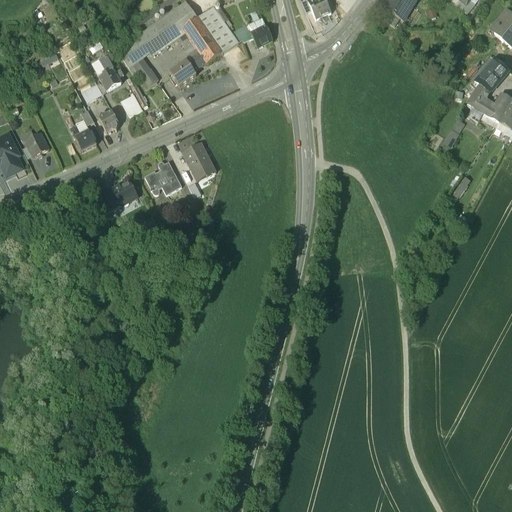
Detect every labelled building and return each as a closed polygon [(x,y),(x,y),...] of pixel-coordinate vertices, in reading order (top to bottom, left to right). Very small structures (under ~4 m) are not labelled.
[(324,0),(317,0),(308,4),(312,13),(316,23),(331,16),(324,0)] [(394,0),(386,13),(387,14),(399,21),(403,24),(416,3),(410,0),(394,0)] [(308,4),(307,1),(301,4),(306,16),(312,13),(308,4)] [(118,51),(129,67),(134,64),(148,85),(158,79),(145,60),(185,34),(182,30),(197,19),(188,5),(186,2),(138,34),(140,36),(118,51)] [(469,3),(466,7),(465,7),(461,12),(467,17),(475,7),(469,3)] [(238,44),(213,8),(197,19),(222,55),(238,44)] [(255,12),(244,17),(248,26),(259,21),(255,12)] [(511,16),(506,12),(495,26),(499,30),(494,36),(511,50),(511,49),(511,16)] [(399,21),(387,14),(383,22),(394,29),(399,21)] [(222,55),(197,19),(182,30),(185,34),(199,55),(206,64),(207,66),(222,55)] [(248,26),(247,27),(250,34),(265,28),(262,20),(259,21),(248,26)] [(245,28),(234,32),(243,44),(252,40),(250,35),(248,36),(245,28)] [(265,28),(250,34),(252,40),(257,50),(272,43),(265,28)] [(60,62),(57,55),(42,61),(45,68),(60,62)] [(199,55),(187,63),(194,72),(206,64),(199,55)] [(92,66),(102,83),(107,92),(121,84),(118,79),(124,76),(121,70),(115,74),(106,58),(92,66)] [(186,61),(169,73),(172,77),(176,83),(179,87),(196,75),(194,72),(187,63),(186,61)] [(494,61),(474,84),(479,88),(479,87),(490,94),(491,94),(481,86),(488,77),(498,85),(502,80),(494,73),(500,66),(494,61)] [(508,73),(500,66),(494,73),(502,80),(508,73)] [(498,85),(488,77),(481,86),(491,94),(498,85)] [(125,80),(133,95),(141,108),(148,104),(136,83),(133,84),(130,78),(125,80)] [(102,94),(107,92),(102,83),(97,86),(102,94)] [(92,86),(81,91),(86,102),(101,94),(95,84),(92,86)] [(490,94),(479,87),(479,88),(472,99),(468,106),(489,120),(499,125),(506,111),(511,101),(501,96),(495,107),(486,102),(490,94)] [(133,95),(121,102),(130,117),(142,110),(141,108),(133,95)] [(511,101),(506,111),(499,125),(510,131),(511,127),(511,101)] [(15,105),(3,112),(6,117),(18,111),(15,105)] [(87,111),(80,114),(86,126),(93,122),(87,111)] [(106,113),(101,112),(100,117),(98,118),(106,132),(112,129),(116,131),(117,126),(119,125),(111,111),(106,113)] [(87,132),(82,123),(82,122),(76,125),(81,134),(87,132)] [(458,122),(444,146),(450,149),(464,125),(458,122)] [(76,125),(69,127),(74,138),(81,134),(76,125)] [(81,134),(74,138),(81,152),(96,145),(89,131),(87,132),(81,134)] [(17,153),(8,135),(0,138),(0,165),(1,165),(7,178),(22,170),(14,155),(17,153)] [(39,135),(24,143),(33,159),(48,151),(39,135)] [(69,142),(62,146),(68,157),(75,153),(69,142)] [(201,146),(183,155),(182,153),(181,154),(196,183),(197,183),(196,180),(214,171),(215,174),(216,173),(201,143),(200,144),(201,146)] [(155,174),(154,172),(144,177),(151,190),(150,190),(151,192),(152,191),(153,194),(154,195),(155,195),(156,195),(157,195),(158,194),(159,193),(159,191),(158,190),(162,188),(166,196),(181,188),(168,163),(164,165),(163,164),(161,163),(160,163),(158,164),(158,166),(158,167),(160,171),(155,174)] [(129,183),(120,188),(119,186),(112,189),(114,194),(121,206),(137,198),(129,183)] [(200,196),(194,184),(188,187),(189,190),(193,199),(194,200),(200,196)] [(193,199),(189,190),(182,193),(187,202),(193,199)] [(114,194),(104,198),(105,214),(121,206),(114,194)]
